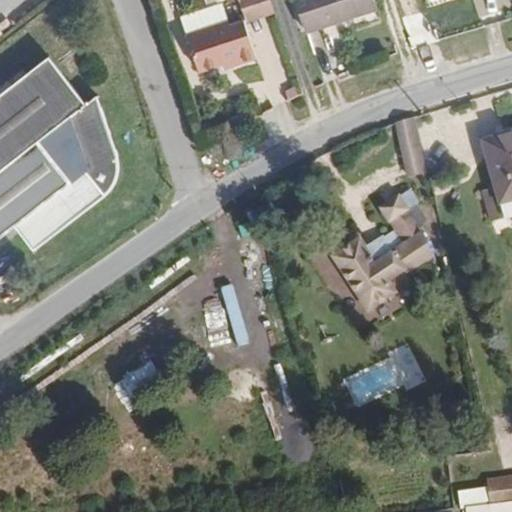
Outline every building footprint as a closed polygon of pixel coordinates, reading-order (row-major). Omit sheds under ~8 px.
[(253,0),(203,0),(212,23),(256,5),(253,0)] [(299,13),(309,46),(382,22),(375,0),(329,0),(298,11),(299,13)] [(430,9),(458,0),(439,0),(428,3),(430,9)] [(279,26),(272,4),(240,15),(248,36),(250,36),(279,26)] [(297,51),(309,46),(299,13),(285,18),(297,51)] [(250,36),(248,36),(235,41),(233,36),(193,50),(193,52),(204,85),(236,75),(237,79),(261,71),(250,36)] [(204,85),(193,52),(178,57),(189,90),(204,85)] [(94,97),(82,107),(44,61),(0,95),(0,237),(13,227),(32,251),(103,196),(114,181),(115,163),(94,97)] [(405,106),(385,114),(397,167),(418,162),(405,106)] [(511,128),(474,138),(493,203),(511,196),(511,128)] [(226,135),(211,143),(218,157),(234,149),(226,135)] [(415,212),(397,177),(369,197),(383,221),(371,229),(368,225),(353,236),(348,228),(326,244),(359,293),(381,278),(375,270),(392,257),(395,261),(408,253),(421,259),(414,230),(406,218),(415,212)] [(482,214),(492,212),(485,185),(473,187),(482,214)] [(511,196),(493,203),(497,217),(511,213),(511,196)] [(511,499),(511,474),(483,481),(488,505),(511,499)]
